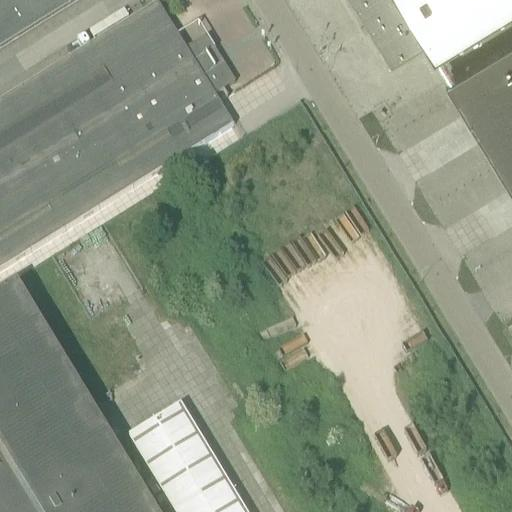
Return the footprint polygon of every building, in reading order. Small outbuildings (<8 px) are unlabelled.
[(0,0),(0,51),(82,0),(0,0)] [(434,60),(435,59),(511,11),(511,0),(350,0),(391,67),(425,46),(434,60)] [(0,273),(234,129),(215,98),(235,86),(207,40),(186,52),(158,7),(0,105),(0,273)] [(511,39),(447,80),(446,81),(511,188),(511,39)] [(151,511),(17,290),(0,299),(0,511),(151,511)] [(242,511),(181,410),(129,441),(172,511),(242,511)]
